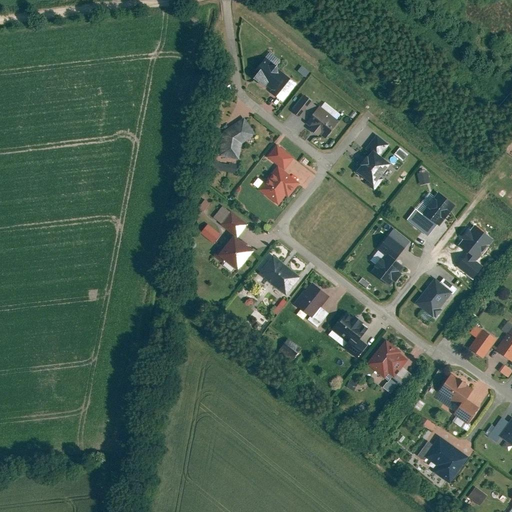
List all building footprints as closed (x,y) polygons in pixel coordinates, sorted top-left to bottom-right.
[(269,90),(282,101),(296,83),(264,57),(251,73),(270,88),(269,90)] [(324,138),(338,121),(318,106),(305,123),(324,138)] [(238,158),(241,143),(254,134),(242,117),(222,130),(217,154),(238,158)] [(380,153),(388,143),(376,134),(368,145),(371,147),(351,171),(364,181),(363,182),(373,190),(382,177),(378,174),(389,159),(380,153)] [(276,145),(267,156),(283,170),(293,158),(276,145)] [(238,172),(239,164),(218,162),(218,170),(238,172)] [(276,204),(284,194),(286,197),(298,183),(277,166),(258,189),(276,204)] [(428,171),(418,174),(422,185),(432,182),(428,171)] [(426,235),(435,224),(437,225),(454,204),(437,191),(433,196),(428,191),(405,219),(426,235)] [(231,210),(229,211),(223,206),(213,218),(220,223),(237,237),(248,224),(231,210)] [(202,233),(215,243),(223,234),(209,223),(202,233)] [(213,253),(233,270),(250,249),(230,232),(213,253)] [(377,248),(383,253),(370,270),(389,285),(403,267),(394,260),(404,246),(388,234),(377,248)] [(285,295),(300,276),(274,256),(259,274),(285,295)] [(444,272),(437,281),(431,278),(412,303),(423,311),(420,315),(428,321),(450,292),(452,294),(459,284),(444,272)] [(327,313),(319,306),(327,295),(309,282),(293,303),(309,315),(306,319),(316,327),(327,313)] [(276,312),(279,314),(287,301),(283,299),(276,312)] [(347,311),(328,335),(356,357),(366,344),(359,338),(367,328),(347,311)] [(511,360),(511,358),(511,323),(495,348),(511,360)] [(482,358),(496,338),(482,328),(468,348),(482,358)] [(289,338),(280,349),(294,360),(303,349),(289,338)] [(393,376),(407,358),(384,340),(366,363),(384,376),(387,372),(393,376)] [(511,366),(503,361),(498,371),(508,377),(511,370),(511,366)] [(435,391),(439,393),(435,399),(449,409),(453,403),(458,406),(453,414),(467,424),(478,409),(466,400),(472,390),(447,373),(435,391)] [(507,451),(511,445),(511,446),(511,420),(510,424),(500,417),(487,436),(507,451)] [(435,424),(427,418),(423,424),(431,430),(435,424)] [(423,460),(425,458),(435,465),(431,471),(448,483),(466,456),(438,437),(433,445),(426,441),(416,455),(423,460)] [(487,495),(476,486),(467,497),(479,505),(487,495)] [(511,511),(511,496),(510,499),(511,499),(502,511),(511,511)]
